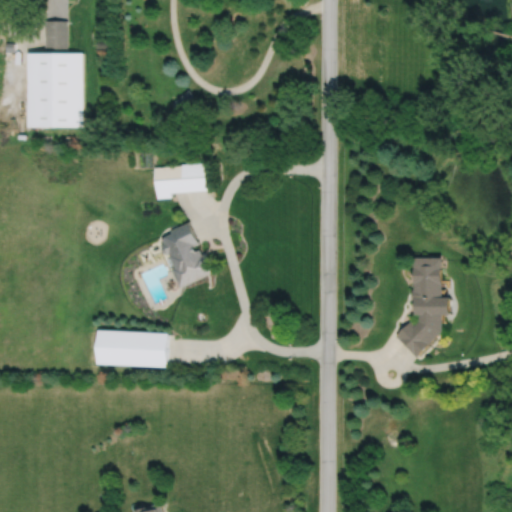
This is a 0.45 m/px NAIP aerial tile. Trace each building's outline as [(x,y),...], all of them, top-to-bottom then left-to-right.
[(45,50),(45,18),(67,19),(67,51),(45,50)] [(29,50),(29,125),(84,125),(84,51),(67,51),(45,50),(29,50)] [(172,102),(179,111),(196,97),(189,88),(172,102)] [(156,166),(158,197),(172,196),(172,191),(209,189),(207,161),(184,162),(184,164),(156,166)] [(169,253),(171,252),(177,266),(173,268),(179,278),(213,262),(208,251),(203,253),(201,248),(198,250),(196,245),(202,242),(192,220),(173,229),(174,232),(164,237),(166,242),(164,243),(163,247),(165,251),(169,253)] [(445,329),(445,313),(454,313),(454,296),(445,296),(445,256),(416,256),(415,289),(414,289),(414,299),(417,299),(417,313),(421,313),(421,320),(416,325),(412,320),(397,335),(418,356),(445,329)] [(99,329),(98,363),(169,366),(171,332),(99,329)] [(135,510),(135,511),(163,511),(161,503),(135,510)]
